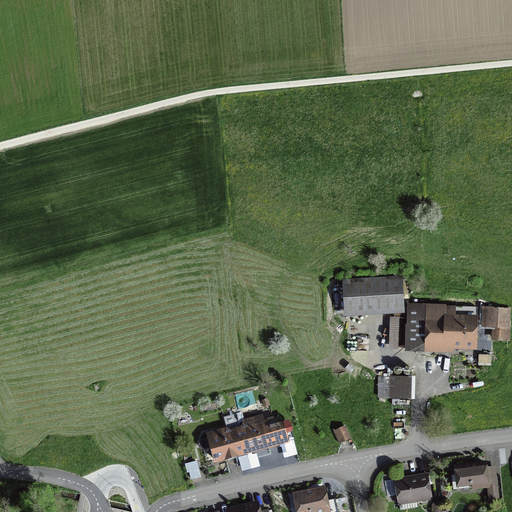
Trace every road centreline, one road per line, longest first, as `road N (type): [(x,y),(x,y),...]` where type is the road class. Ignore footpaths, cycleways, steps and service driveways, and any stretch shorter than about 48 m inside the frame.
road 1 (track): [(511,64),(218,91),(0,145)]
road 2 (residential): [(354,462),(191,496),(155,511)]
road 3 (residential): [(511,437),(354,462)]
